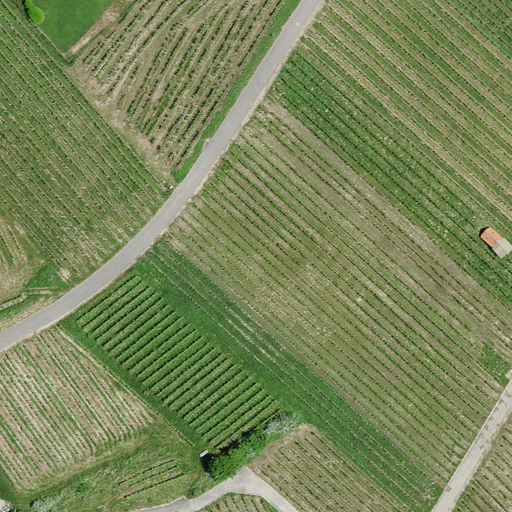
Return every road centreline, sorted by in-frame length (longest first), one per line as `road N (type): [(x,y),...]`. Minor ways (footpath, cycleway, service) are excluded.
road 1 (residential): [(0,343),(123,263),(194,181),(312,0)]
road 2 (track): [(160,511),(226,485),(266,489),(291,511)]
road 3 (track): [(438,511),(511,390)]
